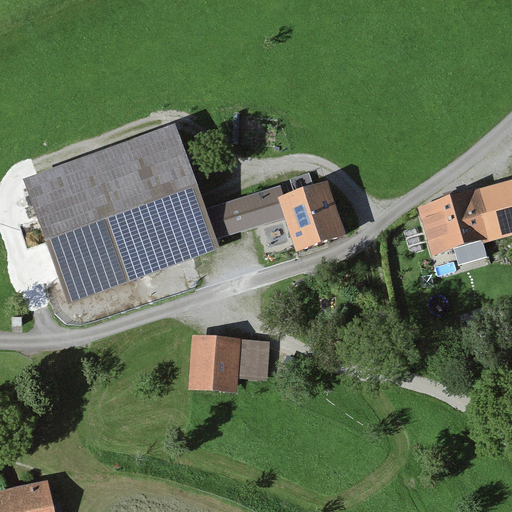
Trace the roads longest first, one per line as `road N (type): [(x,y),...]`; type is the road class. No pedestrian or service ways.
road 1 (unclassified): [(511,113),(381,240),(196,298),(65,351),(0,347)]
road 2 (track): [(196,298),(478,408),(511,452)]
